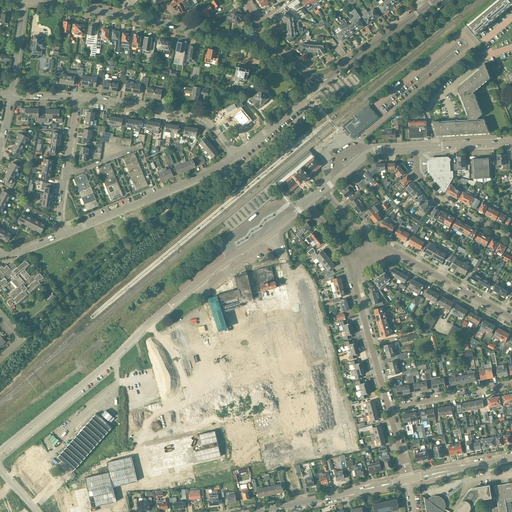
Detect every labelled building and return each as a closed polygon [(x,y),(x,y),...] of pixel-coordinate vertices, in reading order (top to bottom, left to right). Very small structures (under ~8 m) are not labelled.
[(174,0),(173,1),(174,2),(170,4),(173,9),(174,9),(174,11),(179,10),(180,13),(185,10),(184,9),(186,8),(186,7),(191,5),(188,0),(187,0),(174,0)] [(210,14),(215,10),(217,9),(216,8),(220,5),(216,0),(214,0),(211,2),(212,4),(209,6),(204,9),(203,8),(200,10),(201,11),(199,12),(204,19),(211,14),(210,14)] [(312,9),(314,8),(308,0),(303,0),(302,1),(307,8),(309,11),(312,9)] [(371,0),(370,0),(375,8),(378,6),(382,12),(388,9),(383,2),(378,5),(374,0),(371,0)] [(393,5),(389,0),(385,0),(383,2),(388,9),(393,5)] [(511,0),(499,0),(468,26),(476,35),(479,33),(478,32),(481,30),(481,31),(484,28),(484,27),(486,26),(490,24),(489,23),(491,21),(492,22),(495,19),(494,19),(496,17),(497,18),(500,15),(500,14),(502,12),(502,13),(503,13),(511,5),(511,0)] [(354,17),(350,19),(352,23),(357,30),(363,26),(358,19),(357,18),(360,17),(354,9),(350,12),(354,17)] [(365,9),(361,12),(364,15),(362,17),(364,19),(367,23),(369,21),(370,22),(371,21),(371,20),(372,19),(368,13),(365,9)] [(373,9),(368,13),(372,19),(373,19),(374,19),(375,18),(378,16),(375,12),(375,11),(373,9)] [(242,15),(240,15),(241,12),(240,10),(238,11),(238,12),(238,13),(233,12),(231,22),(238,23),(239,19),(241,20),(242,15)] [(290,22),(291,23),(293,23),(292,17),(286,13),(282,19),(287,23),(286,22),(290,22)] [(62,31),(69,32),(70,23),(63,22),(62,31)] [(291,32),(291,31),(294,31),(299,31),(299,30),(302,30),(302,28),(299,28),(298,22),(293,23),(291,23),(290,22),(286,22),(287,23),(288,32),(288,33),(291,32)] [(341,24),(338,26),(339,27),(341,31),(342,31),(347,37),(348,37),(349,36),(352,34),(347,27),(344,23),(344,22),(341,24)] [(346,22),(344,23),(347,27),(352,34),(355,32),(356,32),(356,31),(357,30),(352,23),(349,25),(348,24),(347,25),(346,22)] [(91,38),(91,45),(96,46),(97,39),(98,31),(95,31),(95,29),(95,27),(89,26),(87,37),(91,38)] [(108,30),(102,29),(101,40),(97,39),(96,46),(96,48),(100,49),(101,44),(103,44),(104,38),(107,39),(108,30)] [(289,43),(294,37),(294,31),(291,31),(291,32),(288,33),(288,32),(288,33),(284,37),(287,40),(287,41),(288,42),(289,42),(289,43)] [(336,34),(333,36),(336,40),(339,38),(341,41),(347,37),(342,31),(341,31),(336,34)] [(123,33),(122,44),(126,44),(129,44),(130,42),(129,42),(129,36),(127,36),(128,34),(123,33)] [(140,42),(141,38),(140,38),(141,36),(138,36),(138,35),(133,34),(132,46),(139,47),(140,42)] [(33,49),(32,54),(37,55),(38,53),(42,53),(42,48),(44,48),(44,43),(41,42),(42,37),(34,36),(33,44),(30,44),(29,49),(33,49)] [(144,37),(143,50),(143,52),(144,53),(146,53),(147,53),(149,53),(149,54),(153,54),(155,42),(151,42),(152,38),(148,37),(145,36),(145,37),(144,37)] [(158,41),(157,47),(158,47),(157,48),(158,48),(161,49),(163,49),(165,41),(163,40),(162,39),(160,39),(160,40),(159,39),(159,41),(158,41)] [(163,53),(162,57),(165,57),(165,54),(169,55),(170,49),(171,50),(172,43),(171,43),(171,42),(170,41),(168,40),(167,41),(165,41),(163,49),(164,50),(163,53)] [(175,51),(174,59),(179,60),(178,64),(182,65),(185,49),(182,48),(182,44),(176,43),(175,51)] [(302,55),(306,51),(307,51),(306,51),(307,47),(308,47),(308,44),(302,44),(297,49),(302,55)] [(183,61),(187,62),(187,59),(195,60),(195,56),(197,56),(198,52),(196,52),(197,47),(189,45),(187,55),(184,55),(184,54),(183,61)] [(326,51),(322,45),(316,45),(316,47),(317,47),(316,51),(316,52),(319,56),(326,51)] [(204,62),(210,64),(211,60),(213,61),(214,59),(216,60),(215,63),(218,63),(220,56),(217,55),(216,55),(215,54),(216,50),(208,49),(207,55),(205,54),(204,62)] [(493,56),(495,62),(507,56),(505,51),(493,56)] [(467,115),(469,120),(476,119),(482,115),(474,93),(474,94),(469,94),(468,89),(473,92),(490,77),(485,63),(479,68),(460,84),(461,85),(459,86),(459,87),(459,88),(458,88),(458,89),(459,90),(468,115),(467,115)] [(59,83),(66,84),(67,75),(64,75),(64,73),(62,67),(57,67),(56,77),(60,78),(59,83)] [(250,72),(249,77),(246,77),(247,74),(248,75),(249,70),(244,69),(244,68),(236,67),(234,78),(245,81),(246,80),(252,81),(254,72),(250,72)] [(66,84),(73,85),(74,76),(78,77),(79,70),(76,70),(76,71),(68,70),(68,75),(67,75),(66,84)] [(111,82),(109,91),(117,92),(118,83),(122,84),(123,77),(124,74),(121,74),(120,80),(112,78),(111,82)] [(83,76),(81,85),(88,86),(90,77),(83,76)] [(95,87),(96,78),(90,77),(88,86),(95,87)] [(112,78),(104,77),(102,90),(109,91),(111,82),(112,78)] [(123,77),(122,84),(126,85),(125,92),(131,93),(133,84),(129,83),(130,81),(126,80),(126,78),(123,77)] [(153,98),(160,99),(161,90),(167,91),(166,82),(164,82),(163,85),(160,86),(155,85),(155,89),(153,98)] [(138,94),(140,85),(133,84),(131,93),(138,94)] [(146,97),(153,98),(155,89),(148,87),(146,97)] [(191,99),(197,100),(198,93),(207,95),(208,89),(193,87),(193,88),(185,87),(184,92),(192,94),(191,99)] [(268,98),(268,97),(268,96),(266,94),(265,94),(264,94),(261,91),(251,99),(258,108),(264,104),(263,102),(268,98)] [(236,108),(235,104),(225,108),(227,112),(236,108)] [(352,140),(379,117),(368,104),(341,127),(352,140)] [(24,122),(28,122),(28,117),(31,117),(32,109),(25,109),(25,113),(21,113),(21,118),(18,117),(18,123),(24,123),(24,122)] [(44,127),(41,127),(42,122),(42,114),(38,114),(38,109),(32,109),(31,117),(35,118),(35,122),(40,122),(40,128),(41,128),(41,129),(43,129),(44,127)] [(48,118),(52,118),(52,109),(46,109),(46,114),(42,114),(42,122),(48,122),(48,118)] [(62,123),(62,115),(58,114),(59,110),(52,109),(52,118),(55,118),(55,122),(62,123)] [(237,113),(233,116),(241,126),(248,120),(240,110),(239,111),(238,109),(236,111),(237,113)] [(112,127),(114,128),(116,117),(110,116),(109,119),(106,118),(106,124),(108,124),(112,125),(112,127)] [(122,118),(116,117),(114,128),(117,128),(117,125),(121,126),(121,129),(123,129),(124,123),(122,122),(122,118)] [(125,122),(125,127),(127,127),(133,128),(135,120),(128,119),(128,123),(125,122)] [(432,122),(437,136),(489,133),(484,119),(480,119),(480,121),(439,123),(439,121),(432,122)] [(409,127),(409,139),(422,138),(422,137),(427,137),(426,127),(426,120),(409,121),(409,127)] [(177,133),(178,125),(172,124),(171,132),(170,137),(173,138),(174,133),(177,133)] [(61,140),(62,134),(58,133),(59,130),(52,129),(51,133),(53,133),(52,139),(61,140)] [(396,139),(395,131),(383,131),(383,139),(396,139)] [(19,133),(19,134),(16,139),(25,143),(28,138),(29,139),(31,136),(24,132),(23,135),(19,133)] [(199,143),(203,148),(210,143),(204,136),(201,139),(202,141),(199,143)] [(16,139),(13,145),(22,149),(25,143),(16,139)] [(203,152),(205,150),(207,153),(213,147),(210,143),(203,148),(202,150),(203,152)] [(19,158),(20,156),(19,155),(22,149),(13,145),(10,150),(14,152),(12,155),(19,158)] [(55,152),(59,153),(60,147),(51,145),(50,151),(48,151),(48,154),(55,155),(55,152)] [(212,158),(218,153),(213,147),(207,153),(206,153),(205,154),(207,157),(209,155),(212,158)] [(308,149),(272,179),(278,186),(294,173),(292,171),(296,167),(298,169),(314,156),(308,149)] [(134,154),(123,159),(125,165),(137,160),(134,154)] [(497,155),(498,165),(503,164),(503,168),(510,167),(510,160),(505,161),(505,154),(497,155)] [(52,167),(53,160),(49,160),(50,157),(44,156),(43,159),(44,159),(43,165),(52,167)] [(294,173),(278,186),(285,196),(298,185),(299,186),(309,177),(322,166),(314,156),(298,169),(296,167),(292,171),(294,173)] [(466,166),(465,156),(457,157),(457,163),(453,164),(454,171),(461,170),(461,167),(466,166)] [(194,164),(197,163),(195,159),(194,157),(192,158),(192,159),(186,162),(189,169),(195,166),(194,164)] [(431,158),(429,160),(430,173),(442,172),(448,172),(453,177),(453,171),(450,171),(450,159),(448,157),(431,158)] [(492,178),(491,158),(471,159),(472,179),(492,178)] [(139,166),(137,160),(125,165),(128,171),(139,166)] [(8,168),(17,172),(20,167),(21,168),(23,165),(16,161),(15,164),(11,162),(8,168)] [(180,164),(183,171),(189,169),(186,162),(180,164)] [(385,170),(385,163),(376,164),(378,171),(381,171),(381,170),(385,170)] [(110,164),(98,169),(101,175),(112,170),(110,164)] [(174,167),(177,174),(183,171),(180,164),(174,167)] [(376,172),(377,173),(378,171),(376,164),(368,170),(372,175),(376,172)] [(397,181),(402,177),(401,175),(405,172),(399,166),(399,167),(396,164),(395,164),(395,171),(399,176),(396,179),(397,181)] [(142,173),(139,166),(128,171),(131,177),(142,173)] [(17,172),(8,168),(5,174),(14,178),(17,172)] [(169,168),(163,171),(167,178),(173,176),(169,168)] [(101,175),(103,181),(115,177),(112,170),(101,175)] [(50,179),(51,173),(42,171),(41,178),(40,178),(40,181),(46,182),(46,179),(50,179)] [(158,174),(161,181),(167,178),(163,171),(158,174)] [(361,181),(365,186),(368,184),(370,187),(373,185),(376,182),(367,171),(363,174),(366,177),(361,181)] [(430,173),(445,191),(451,181),(454,183),(456,178),(453,177),(448,172),(442,172),(430,173)] [(142,173),(131,177),(133,184),(145,179),(142,173)] [(12,188),(15,182),(12,181),(14,178),(5,174),(2,179),(6,181),(5,184),(9,186),(9,187),(12,188)] [(74,179),(76,185),(88,181),(85,174),(74,179)] [(403,187),(405,186),(411,180),(412,180),(409,177),(407,175),(402,180),(401,180),(396,184),(398,187),(401,184),(403,187)] [(106,188),(117,183),(115,177),(103,181),(106,188)] [(136,190),(147,185),(145,179),(133,184),(136,190)] [(88,181),(76,185),(79,192),(90,187),(88,181)] [(53,195),(54,189),(50,188),(51,184),(42,182),(41,190),(44,190),(44,193),(53,195)] [(410,193),(417,187),(413,182),(406,188),(406,189),(408,190),(410,193)] [(106,188),(108,194),(120,189),(117,183),(106,188)] [(451,184),(446,192),(452,195),(456,187),(451,184)] [(90,187),(79,192),(81,198),(93,193),(90,187)] [(355,190),(353,188),(350,190),(348,187),(342,192),(346,198),(352,193),(352,192),(355,190)] [(414,199),(415,198),(422,192),(417,187),(410,193),(409,194),(413,199),(414,199)] [(457,199),(462,190),(456,187),(452,195),(457,199)] [(123,195),(120,189),(108,194),(111,200),(123,195)] [(0,194),(0,196),(7,201),(10,195),(12,196),(13,193),(7,190),(6,192),(2,191),(0,194)] [(470,193),(467,192),(466,193),(463,192),(459,199),(460,200),(459,201),(462,202),(462,201),(464,202),(470,193)] [(81,198),(84,204),(96,199),(93,193),(81,198)] [(470,193),(464,202),(467,204),(467,205),(469,206),(470,205),(470,206),(474,198),(472,197),(472,196),(473,194),(470,193)] [(471,206),(475,209),(479,202),(481,203),(486,194),(484,193),(483,196),(481,195),(478,199),(475,198),(471,206)] [(423,194),(416,200),(415,201),(419,207),(428,200),(423,194)] [(86,210),(98,206),(96,199),(84,204),(86,210)] [(356,199),(352,202),(355,206),(354,207),(359,213),(364,210),(361,206),(363,205),(361,202),(358,200),(357,201),(356,199)] [(40,209),(46,210),(47,207),(51,208),(52,201),(43,200),(42,205),(40,205),(40,209)] [(489,204),(487,203),(486,205),(483,203),(484,202),(484,200),(483,200),(481,203),(482,204),(478,210),(478,211),(482,213),(482,212),(484,213),(489,204)] [(419,209),(423,214),(426,212),(433,206),(429,201),(421,207),(419,209)] [(490,217),(495,208),(493,206),(492,208),(489,207),(485,214),(486,214),(485,215),(487,216),(488,215),(490,217)] [(372,207),(367,212),(371,217),(377,212),(376,210),(375,211),(372,207)] [(428,213),(426,216),(432,219),(431,220),(434,222),(435,222),(436,219),(441,211),(435,207),(431,214),(428,213)] [(498,209),(495,208),(490,217),(493,218),(493,219),(495,220),(495,219),(496,220),(500,213),(497,211),(498,209)] [(442,211),(437,219),(444,223),(448,215),(442,211)] [(377,212),(371,217),(373,220),(372,220),(374,223),(375,222),(375,223),(381,218),(378,215),(379,214),(377,212)] [(17,222),(23,225),(27,216),(22,213),(17,222)] [(497,220),(503,224),(507,216),(501,213),(497,220)] [(274,215),(264,219),(266,224),(276,220),(274,215)] [(455,218),(448,215),(444,223),(450,226),(455,218)] [(27,216),(23,225),(29,227),(33,219),(27,216)] [(29,227),(34,230),(39,222),(33,219),(29,227)] [(380,227),(385,230),(389,223),(384,219),(380,227)] [(456,219),(452,226),(458,229),(462,222),(456,219)] [(40,233),(44,225),(39,222),(34,230),(40,233)] [(294,239),(296,242),(300,239),(303,237),(301,235),(310,227),(306,222),(298,229),(300,232),(299,233),(298,232),(296,234),(297,236),(294,239)] [(467,225),(462,222),(458,229),(463,232),(467,225)] [(395,226),(389,223),(385,230),(391,233),(395,226)] [(467,225),(463,232),(468,235),(472,228),(467,225)] [(394,235),(400,238),(404,231),(398,227),(394,235)] [(406,241),(410,234),(409,233),(410,230),(406,227),(404,231),(400,238),(406,241)] [(474,238),(477,231),(472,228),(468,235),(474,238)] [(1,239),(7,242),(11,234),(12,231),(10,230),(8,232),(5,231),(1,239)] [(309,235),(305,238),(309,244),(318,237),(314,231),(308,235),(309,235)] [(480,232),(476,239),(481,242),(485,235),(480,232)] [(490,238),(485,235),(481,242),(486,245),(490,238)] [(409,243),(415,246),(419,239),(413,236),(409,243)] [(322,242),(318,237),(309,244),(310,243),(313,246),(316,244),(317,246),(322,242)] [(420,237),(419,239),(415,246),(420,249),(422,246),(425,247),(428,242),(425,240),(424,242),(422,241),(421,240),(421,239),(423,239),(420,237)] [(490,249),(493,251),(494,250),(498,242),(492,239),(488,246),(486,252),(488,253),(490,249)] [(428,242),(425,247),(427,249),(425,252),(429,254),(428,255),(431,256),(436,248),(430,244),(431,243),(428,241),(428,242)] [(496,250),(494,254),(496,255),(497,254),(501,256),(502,254),(506,247),(500,243),(496,250)] [(436,248),(431,256),(438,260),(441,262),(441,261),(442,262),(444,258),(446,259),(448,255),(449,253),(437,246),(436,248)] [(511,257),(511,256),(508,254),(511,249),(508,248),(505,253),(504,252),(502,257),(501,258),(505,260),(509,262),(510,261),(511,257)] [(314,260),(316,258),(319,261),(326,255),(322,250),(317,255),(315,253),(311,256),(314,260)] [(326,255),(319,261),(322,266),(330,260),(326,255)] [(454,256),(450,262),(453,263),(451,267),(458,271),(463,263),(456,259),(457,257),(454,256)] [(496,266),(496,267),(498,268),(500,263),(503,264),(505,260),(501,258),(502,257),(501,257),(499,261),(497,264),(496,266)] [(474,266),(473,270),(475,271),(476,270),(482,259),(479,258),(478,260),(474,266)] [(14,304),(15,305),(41,283),(40,282),(45,278),(40,273),(39,274),(37,272),(33,276),(32,276),(31,275),(30,275),(29,275),(24,270),(30,264),(27,261),(26,262),(24,260),(17,267),(14,264),(9,268),(6,264),(3,267),(1,265),(0,265),(0,285),(1,285),(2,286),(7,282),(6,280),(10,276),(13,279),(11,281),(17,287),(10,293),(10,294),(10,295),(10,296),(11,296),(6,300),(7,302),(6,303),(10,308),(14,304)] [(330,260),(322,266),(325,269),(323,271),(327,276),(330,275),(328,273),(330,271),(328,269),(334,265),(330,260)] [(463,262),(463,263),(458,271),(465,275),(470,266),(463,262)] [(255,270),(261,291),(276,287),(271,266),(255,270)] [(405,282),(408,277),(394,269),(391,274),(395,276),(405,282)] [(473,273),(470,278),(472,278),(471,279),(474,280),(479,283),(485,273),(481,271),(480,272),(476,270),(475,271),(474,273),(473,273)] [(299,275),(293,277),(294,283),(303,281),(302,275),(305,274),(304,271),(299,272),(299,275)] [(213,297),(208,298),(218,331),(227,329),(219,303),(251,294),(251,293),(247,274),(246,272),(240,274),(240,276),(239,276),(236,277),(235,278),(236,281),(238,289),(235,290),(217,296),(213,297)] [(385,272),(379,276),(385,283),(390,279),(385,272)] [(485,273),(479,283),(485,286),(484,286),(487,288),(487,287),(488,287),(491,282),(486,280),(488,275),(485,273)] [(379,276),(374,281),(379,288),(380,287),(381,289),(382,290),(387,286),(385,283),(379,276)] [(332,280),(330,280),(331,283),(333,282),(334,285),(341,283),(339,277),(332,279),(332,280)] [(492,286),(495,287),(493,290),(499,294),(504,284),(502,283),(500,285),(497,284),(499,281),(496,279),(494,282),(492,286)] [(412,280),(408,288),(419,294),(424,286),(423,285),(421,284),(415,281),(412,280)] [(499,294),(505,297),(507,294),(510,296),(511,293),(511,292),(511,283),(510,287),(505,284),(504,284),(499,294)] [(304,286),(295,288),(297,294),(303,292),(304,296),(310,294),(309,291),(306,292),(304,286)] [(375,287),(369,289),(371,293),(370,293),(373,305),(378,303),(377,300),(378,300),(376,292),(378,291),(375,287)] [(428,288),(424,296),(430,299),(434,292),(434,291),(431,289),(431,290),(428,288)] [(344,295),(343,289),(335,291),(337,297),(344,295)] [(261,291),(251,293),(251,294),(253,300),(262,297),(261,291)] [(434,292),(430,299),(430,300),(433,302),(433,301),(435,302),(437,299),(439,295),(437,293),(435,291),(434,292)] [(442,296),(438,304),(444,307),(448,300),(448,299),(446,297),(445,298),(442,296)] [(348,310),(345,298),(341,299),(340,300),(339,298),(333,300),(334,303),(340,301),(341,303),(339,303),(341,312),(348,310)] [(306,304),(299,305),(301,311),(311,309),(310,303),(312,303),(311,299),(305,301),(306,304)] [(454,303),(448,300),(444,307),(450,310),(454,303)] [(266,314),(227,323),(229,332),(278,321),(277,318),(279,318),(279,314),(279,313),(278,313),(278,310),(277,307),(277,306),(277,305),(276,305),(276,303),(276,302),(264,305),(266,314)] [(456,304),(452,312),(456,314),(455,316),(457,317),(458,315),(462,307),(460,306),(458,304),(457,305),(456,304)] [(374,310),(376,315),(385,313),(385,312),(386,312),(385,307),(374,310)] [(462,307),(458,315),(464,318),(468,311),(465,309),(466,309),(463,307),(463,308),(462,307)] [(311,309),(301,311),(302,317),(309,315),(310,319),(316,317),(315,314),(312,314),(311,309)] [(470,312),(467,318),(470,319),(468,322),(473,324),(469,330),(474,332),(478,324),(481,318),(470,312)] [(376,315),(377,321),(387,318),(385,313),(376,315)] [(387,318),(377,321),(379,326),(388,324),(391,323),(389,317),(387,318)] [(339,322),(340,325),(342,325),(343,331),(353,328),(352,322),(346,324),(346,320),(339,322)] [(481,327),(479,330),(484,333),(486,330),(490,323),(490,322),(488,321),(487,322),(485,320),(481,327)] [(311,325),(305,327),(306,333),(316,330),(315,325),(317,324),(317,321),(310,322),(311,325)] [(490,323),(486,330),(489,332),(486,337),(488,337),(490,339),(492,336),(493,334),(491,333),(495,326),(492,324),(490,323)] [(353,328),(343,331),(345,336),(343,336),(344,340),(350,338),(350,335),(355,333),(353,328)] [(495,338),(499,340),(500,338),(504,331),(498,328),(494,335),(496,336),(495,338)] [(380,332),(382,337),(391,335),(394,334),(393,332),(390,332),(390,329),(380,332)] [(306,333),(305,333),(306,339),(314,337),(315,340),(321,339),(320,335),(318,336),(316,330),(306,333)] [(503,340),(506,341),(510,334),(504,331),(500,338),(503,340)] [(511,336),(509,341),(508,340),(507,342),(506,344),(503,350),(501,352),(505,353),(508,347),(509,347),(511,348),(511,336)] [(231,339),(221,342),(223,347),(232,344),(231,339)] [(345,342),(346,345),(347,345),(349,350),(359,347),(357,342),(352,343),(351,340),(345,342)] [(384,346),(386,352),(397,349),(396,342),(392,343),(384,346)] [(316,347),(310,349),(311,355),(321,352),(320,347),(323,346),(322,343),(316,344),(316,347)] [(359,347),(349,350),(350,356),(349,356),(350,359),(356,358),(355,354),(360,353),(359,347)] [(234,349),(224,352),(226,357),(235,354),(234,349)] [(386,352),(387,358),(396,356),(395,353),(398,352),(397,349),(386,352)] [(465,353),(466,360),(473,358),(472,351),(465,353)] [(321,352),(311,355),(312,360),(319,359),(320,362),(326,361),(325,357),(323,357),(321,352)] [(350,365),(351,370),(354,369),(354,370),(364,367),(363,361),(357,363),(356,360),(350,361),(351,365),(350,365)] [(397,360),(389,363),(390,369),(399,366),(399,367),(402,366),(401,362),(398,363),(397,360)] [(487,360),(488,364),(485,365),(487,378),(494,377),(492,368),(490,360),(487,360)] [(322,369),(315,370),(316,376),(327,374),(325,368),(328,368),(327,364),(321,366),(322,369)] [(502,365),(497,366),(497,369),(496,369),(498,376),(508,375),(506,367),(506,364),(501,365),(502,365)] [(479,371),(480,380),(487,378),(485,365),(485,370),(482,370),(481,367),(479,368),(479,371)] [(399,366),(390,369),(392,375),(400,372),(402,372),(404,372),(402,366),(399,367),(399,366)] [(355,379),(361,377),(360,374),(366,373),(364,367),(354,370),(355,375),(354,376),(355,379)] [(240,369),(231,372),(233,378),(242,375),(240,369)] [(462,373),(463,383),(470,382),(468,371),(467,369),(465,369),(466,373),(462,373)] [(470,382),(476,381),(474,371),(472,371),(471,370),(468,371),(470,382)] [(431,381),(433,389),(439,388),(437,377),(431,378),(430,372),(427,373),(429,380),(431,379),(431,381)] [(449,378),(450,385),(457,384),(456,377),(455,373),(452,374),(452,377),(449,378)] [(327,374),(316,376),(318,382),(324,380),(325,384),(331,382),(330,379),(328,379),(327,374)] [(440,376),(437,377),(439,388),(445,386),(444,378),(440,379),(440,376)] [(358,384),(359,390),(370,387),(368,381),(363,383),(362,379),(356,381),(357,384),(358,384)] [(327,391),(320,392),(321,398),(332,395),(330,390),(333,390),(332,386),(326,387),(327,391)] [(366,394),(371,392),(370,387),(359,390),(361,395),(360,395),(361,399),(367,397),(366,394)] [(321,398),(320,398),(321,404),(329,402),(330,405),(336,404),(335,400),(333,401),(332,395),(321,398)] [(503,396),(502,396),(504,405),(507,404),(508,409),(510,408),(508,395),(506,395),(505,395),(503,395),(503,396)] [(489,398),(488,399),(489,407),(490,407),(490,408),(493,408),(493,411),(496,410),(494,398),(491,398),(490,398),(489,398)] [(483,400),(476,401),(478,408),(484,407),(483,400)] [(373,401),(365,403),(366,407),(363,408),(364,410),(367,409),(375,407),(373,401)] [(463,403),(456,404),(458,412),(458,415),(465,413),(465,411),(463,403)] [(451,405),(445,407),(446,415),(453,413),(451,405)] [(332,412),(325,414),(326,420),(331,418),(332,420),(337,419),(336,411),(338,411),(337,407),(331,409),(332,412)] [(365,414),(365,416),(368,415),(377,413),(375,407),(367,409),(368,413),(365,414)] [(438,408),(440,416),(446,415),(445,407),(438,408)] [(434,408),(427,410),(429,421),(436,420),(435,417),(434,408)] [(427,410),(421,411),(422,419),(423,422),(426,421),(427,425),(430,425),(427,410)] [(58,457),(74,471),(113,427),(97,412),(58,457)] [(418,420),(416,412),(409,413),(412,425),(412,424),(414,424),(414,421),(418,420)] [(249,413),(243,414),(248,422),(254,420),(249,413)] [(370,421),(378,419),(377,413),(368,415),(370,421)] [(403,414),(404,422),(409,422),(410,424),(406,425),(408,435),(414,434),(412,424),(412,425),(409,413),(403,414)] [(426,435),(424,425),(421,426),(422,432),(423,438),(424,438),(427,438),(432,437),(432,434),(426,435)] [(59,426),(53,433),(57,436),(63,430),(59,426)] [(380,426),(372,428),(374,434),(382,432),(380,426)] [(333,432),(327,433),(330,442),(335,441),(336,445),(339,444),(338,438),(335,438),(333,432)] [(382,432),(374,434),(375,440),(384,438),(382,432)] [(510,432),(503,433),(504,435),(505,444),(506,444),(507,445),(509,444),(511,443),(510,434),(510,432)] [(318,443),(315,443),(316,449),(320,448),(319,445),(324,443),(322,434),(316,436),(318,443)] [(471,435),(472,440),(473,440),(473,443),(475,450),(482,449),(480,441),(480,438),(479,439),(474,440),(473,434),(471,435)] [(502,434),(496,435),(496,437),(497,446),(498,446),(499,446),(501,446),(501,445),(504,444),(502,436),(502,434)] [(468,440),(465,441),(466,443),(467,451),(468,451),(468,452),(471,451),(474,450),(472,442),(472,440),(471,435),(469,435),(468,435),(468,440)] [(306,436),(300,438),(300,439),(302,449),(308,448),(308,451),(312,450),(311,444),(307,444),(306,436)] [(491,438),(488,438),(489,447),(490,447),(491,448),(492,447),(493,446),(496,446),(494,437),(494,436),(491,436),(491,438)] [(385,444),(384,438),(375,440),(377,446),(385,444)] [(488,448),(489,447),(488,438),(484,439),(484,438),(481,438),(481,441),(483,448),(486,448),(487,448),(488,448)] [(296,447),(293,447),(294,453),(297,453),(297,450),(302,449),(300,439),(294,440),(296,447)] [(456,443),(452,444),(453,444),(455,454),(458,453),(458,454),(462,453),(462,452),(463,452),(461,442),(460,441),(456,442),(456,443)] [(449,444),(446,444),(447,447),(447,448),(449,447),(450,455),(455,454),(453,444),(450,445),(449,444)] [(436,458),(444,457),(443,452),(444,452),(444,448),(442,449),(441,445),(434,447),(436,458)] [(422,451),(424,461),(428,460),(430,459),(428,451),(430,451),(429,447),(425,448),(425,449),(421,449),(422,451)] [(424,461),(422,451),(420,452),(419,452),(418,450),(415,450),(415,453),(416,458),(417,462),(418,462),(418,463),(421,462),(424,461)] [(388,455),(380,456),(381,457),(381,458),(382,461),(383,461),(385,469),(388,469),(389,469),(390,469),(391,468),(389,456),(388,455)] [(0,511),(0,476),(12,467),(10,464),(3,458),(0,460),(0,511)] [(376,463),(373,463),(375,472),(379,472),(378,471),(381,470),(379,462),(378,459),(376,459),(376,463)] [(352,460),(345,461),(347,468),(348,468),(349,471),(352,470),(353,476),(355,476),(360,475),(360,476),(363,475),(362,475),(363,474),(363,471),(364,470),(364,468),(362,468),(361,466),(357,467),(356,465),(353,465),(353,464),(352,460)] [(367,465),(369,473),(372,473),(375,472),(373,463),(369,464),(369,461),(366,462),(367,465)] [(15,470),(12,467),(5,473),(8,477),(15,470)] [(335,469),(333,470),(334,471),(334,472),(336,481),(336,480),(337,481),(340,481),(339,480),(344,479),(342,470),(337,471),(337,470),(335,471),(335,469)] [(307,487),(310,487),(310,486),(314,485),(312,477),(311,470),(308,471),(309,478),(304,479),(306,487),(307,487)] [(327,482),(325,473),(319,475),(318,473),(314,474),(316,481),(320,480),(321,484),(327,482)] [(255,480),(251,481),(254,492),(256,492),(257,497),(261,496),(261,497),(264,496),(263,488),(257,489),(256,487),(255,480)] [(507,511),(505,500),(511,498),(511,482),(509,483),(500,484),(494,485),(497,507),(498,511),(507,511)] [(428,499),(428,500),(425,497),(424,498),(426,511),(468,511),(475,503),(476,502),(477,501),(478,501),(478,500),(479,500),(480,500),(492,498),(489,485),(473,487),(472,487),(471,488),(470,488),(470,489),(469,489),(468,490),(452,511),(445,511),(443,510),(444,510),(444,509),(444,508),(444,507),(445,507),(445,506),(445,505),(445,504),(444,503),(444,502),(444,501),(443,500),(443,499),(442,499),(442,498),(441,497),(440,497),(439,496),(438,496),(437,496),(436,496),(435,496),(434,496),(433,496),(432,496),(431,497),(430,497),(429,498),(428,499)] [(241,493),(241,496),(242,496),(243,500),(250,499),(248,490),(247,488),(241,489),(241,492),(241,493)] [(199,490),(189,490),(190,500),(200,499),(199,490)] [(209,505),(218,504),(218,499),(221,499),(220,490),(214,490),(214,495),(208,495),(209,505)] [(234,491),(226,493),(226,495),(228,503),(236,502),(234,494),(234,491)] [(146,511),(149,511),(149,505),(152,504),(151,497),(148,498),(148,500),(147,500),(146,499),(146,498),(145,498),(144,498),(142,498),(143,501),(142,501),(143,511),(146,510),(146,511)] [(172,498),(169,498),(170,504),(173,503),(173,509),(183,508),(183,502),(176,502),(176,498),(172,498)] [(141,511),(143,511),(142,501),(136,501),(136,499),(133,499),(134,506),(137,506),(137,511),(141,511)] [(164,509),(168,509),(167,502),(167,499),(164,499),(164,502),(162,502),(162,500),(158,501),(158,503),(158,509),(164,508),(164,509)] [(383,511),(398,509),(396,499),(373,504),(374,511),(383,511)]
